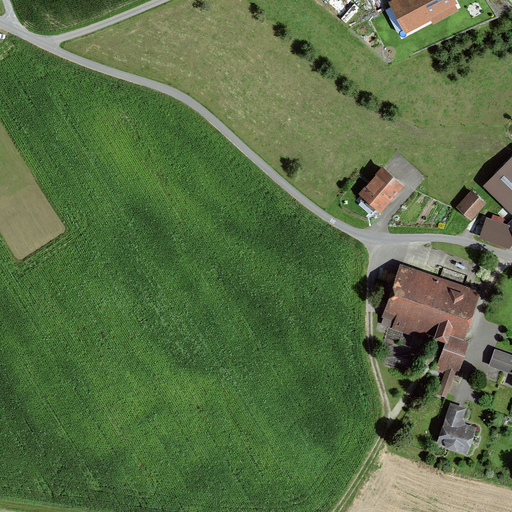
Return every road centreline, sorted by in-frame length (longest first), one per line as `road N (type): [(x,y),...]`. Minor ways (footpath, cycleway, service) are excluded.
road 1 (unclassified): [(14,30),(181,98),(326,219),(357,234),(467,242),(511,257)]
road 2 (track): [(335,511),(383,433),(386,413),(371,343),(374,239)]
road 3 (unknown): [(499,253),(459,400)]
